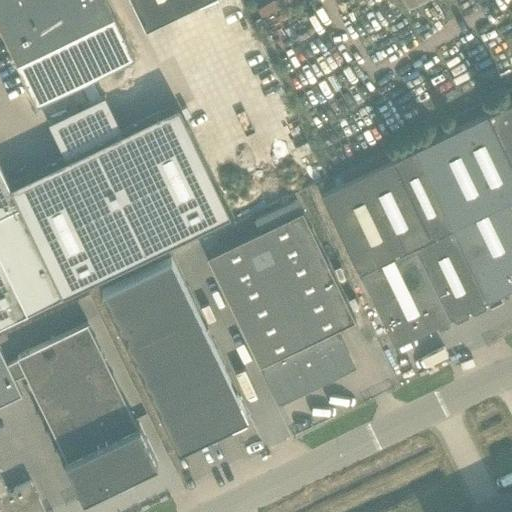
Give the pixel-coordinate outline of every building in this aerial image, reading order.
[(0,0),(0,29),(17,64),(36,105),(134,58),(114,17),(105,0),(0,0)] [(195,0),(132,0),(145,24),(195,0)] [(511,102),(486,115),(511,168),(511,102)] [(0,323),(230,213),(177,104),(9,185),(0,166),(0,323)] [(331,176),(337,186),(321,194),(358,272),(414,245),(449,319),(511,288),(511,207),(508,200),(511,198),(511,168),(486,115),(415,149),(392,160),(386,149),(331,176)] [(302,210),(206,256),(259,365),(262,363),(279,400),(352,366),(334,329),(354,319),(302,210)] [(414,245),(358,272),(394,345),(449,319),(414,245)] [(101,290),(178,449),(247,416),(171,257),(101,290)] [(18,359),(8,364),(14,378),(25,373),(66,459),(65,460),(83,497),(157,461),(139,424),(137,425),(87,321),(16,356),(18,359)] [(0,511),(45,511),(37,495),(30,481),(8,492),(2,479),(0,475),(0,404),(22,394),(0,349),(0,511)]
